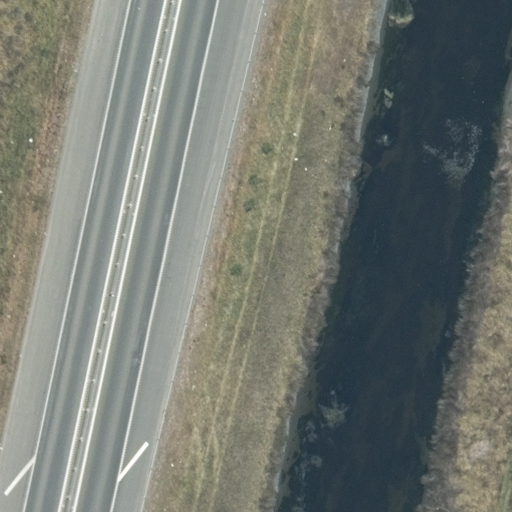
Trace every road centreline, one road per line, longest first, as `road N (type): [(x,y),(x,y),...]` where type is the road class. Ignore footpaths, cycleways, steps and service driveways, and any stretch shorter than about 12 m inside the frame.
road 1 (trunk): [(29,511),(135,0)]
road 2 (trunk): [(201,0),(95,511)]
